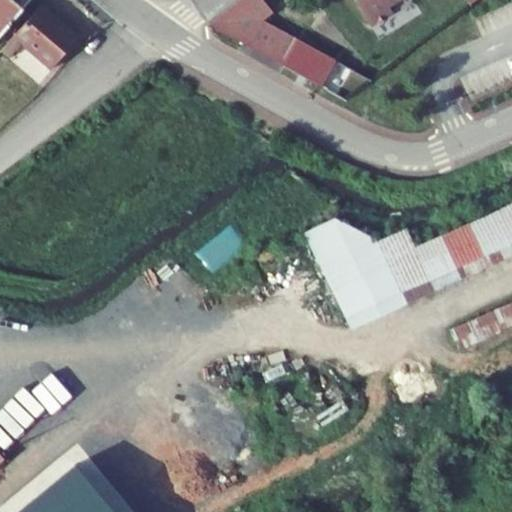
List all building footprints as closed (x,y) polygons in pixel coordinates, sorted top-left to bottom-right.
[(0,0),(0,36),(23,9),(12,0),(0,0)] [(263,0),(240,0),(209,25),(284,67),(298,40),(263,21),(273,13),(263,0)] [(397,0),(354,0),(370,25),(392,12),(388,6),(397,0)] [(32,16),(2,51),(10,58),(23,42),(52,68),(79,38),(41,5),(32,16)] [(511,257),(511,202),(415,248),(435,291),(511,257)] [(435,291),(415,248),(406,229),(377,242),(333,219),(304,233),(353,328),(435,291)] [(511,302),(449,330),(460,351),(511,327),(511,302)] [(114,511),(74,463),(14,511),(114,511)]
